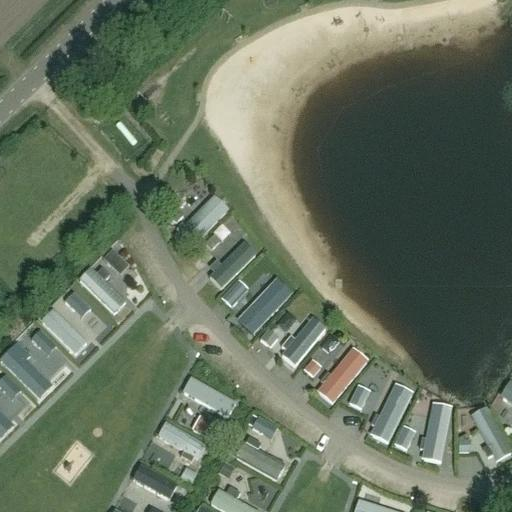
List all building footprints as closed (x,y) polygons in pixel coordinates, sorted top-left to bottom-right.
[(181,232),(198,250),(233,218),(216,200),(181,232)] [(210,275),(225,293),(264,263),(250,245),(210,275)] [(122,322),(155,290),(130,265),(119,276),(104,260),(82,281),(122,322)] [(280,285),(241,326),(257,340),(296,299),(280,285)] [(61,308),(46,318),(76,360),(91,350),(61,308)] [(285,360),(300,374),(334,338),(319,323),(285,360)] [(46,408),(81,373),(36,329),(1,363),(46,408)] [(278,335),(266,344),(274,355),(286,346),(278,335)] [(320,390),(334,406),(374,368),(359,353),(320,390)] [(307,374),(318,383),(327,373),(316,364),(307,374)] [(511,380),(508,378),(490,409),(511,452),(511,380)] [(233,423),(242,407),(198,382),(189,398),(233,423)] [(373,442),(396,452),(419,399),(397,389),(373,442)] [(365,416),(376,397),(364,390),(353,409),(365,416)] [(249,441),(238,459),(276,481),(296,447),(256,424),(247,440),(249,441)] [(166,429),(160,441),(203,466),(212,451),(205,447),(203,451),(166,429)] [(417,457),(420,436),(404,434),(402,455),(417,457)] [(264,511),(219,489),(209,508),(217,511),(264,511)]
